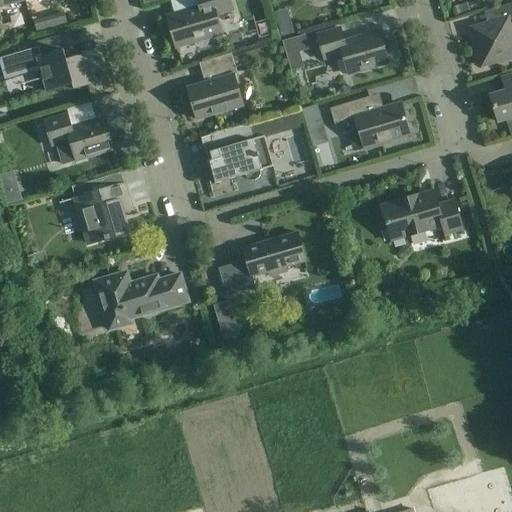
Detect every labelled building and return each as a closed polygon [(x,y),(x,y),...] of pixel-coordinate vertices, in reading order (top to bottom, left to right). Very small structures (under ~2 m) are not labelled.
[(216,15),(233,10),(229,0),(197,0),(199,7),(167,17),(176,47),(193,42),(196,46),(201,48),(205,46),(208,42),(208,38),(222,34),(216,15)] [(496,21),(488,23),(470,28),(482,67),(511,57),(511,28),(511,27),(511,3),(504,6),(492,9),(496,21)] [(281,36),(293,33),(289,20),(277,24),(281,36)] [(340,28),(316,35),(324,60),(342,55),(348,74),(389,63),(380,32),(344,42),(340,28)] [(94,84),(86,54),(71,58),(69,50),(73,48),(68,34),(37,43),(38,47),(0,58),(0,60),(5,79),(40,68),(47,92),(72,85),(74,90),(94,84)] [(192,104),(195,113),(197,119),(242,106),(233,75),(237,74),(231,54),(199,64),(202,75),(214,72),(217,80),(188,88),(189,92),(187,94),(189,102),(192,104)] [(493,106),(495,113),(498,122),(511,118),(511,75),(501,78),(505,91),(491,95),(494,105),(493,106)] [(382,143),(410,135),(400,103),(373,111),(369,97),(330,109),(335,127),(356,121),(365,150),(383,145),(382,143)] [(44,121),(51,146),(70,141),(75,160),(114,149),(105,118),(72,128),(68,114),(44,121)] [(331,143),(325,119),(307,123),(313,148),(331,143)] [(216,184),(245,175),(245,177),(246,178),(247,179),(249,180),(250,181),(252,181),(253,181),(255,181),(256,180),(257,179),(258,178),(259,177),(260,175),(260,174),(260,172),(260,171),(273,167),(264,136),(253,140),(248,124),(210,135),(214,151),(210,152),(212,160),(209,161),(216,184)] [(128,205),(127,205),(129,201),(124,184),(75,199),(89,244),(128,233),(122,214),(130,212),(128,205)] [(19,189),(1,195),(4,205),(22,200),(19,189)] [(433,191),(381,206),(391,241),(442,226),(445,235),(462,229),(454,201),(438,205),(433,191)] [(218,268),(225,293),(254,285),(252,277),(269,272),(270,277),(286,272),(285,268),(305,262),(297,233),(275,239),(275,241),(262,245),(262,243),(243,248),(247,260),(218,268)] [(188,302),(180,275),(158,281),(157,277),(130,284),(126,273),(95,282),(109,330),(131,324),(129,319),(157,311),(157,309),(164,307),(165,308),(188,302)] [(244,335),(230,324),(221,335),(235,346),(244,335)]
